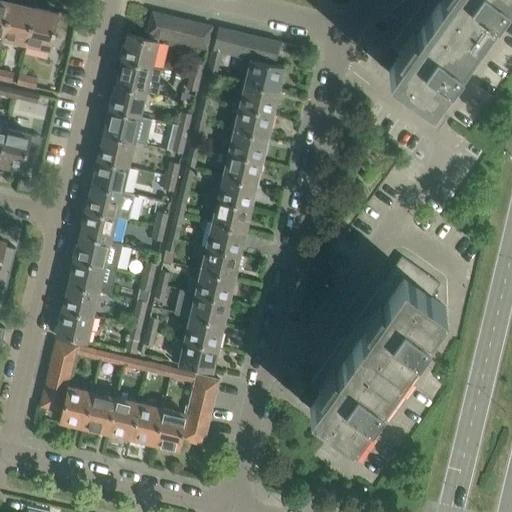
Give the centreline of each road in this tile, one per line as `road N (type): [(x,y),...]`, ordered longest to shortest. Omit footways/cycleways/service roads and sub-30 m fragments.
road 1 (residential): [(230,506),(344,29)]
road 2 (secondary): [(511,249),(449,511)]
road 3 (residential): [(5,455),(61,214)]
road 4 (residential): [(230,506),(5,455)]
road 5 (residential): [(61,214),(111,0)]
road 6 (residential): [(344,29),(221,0)]
